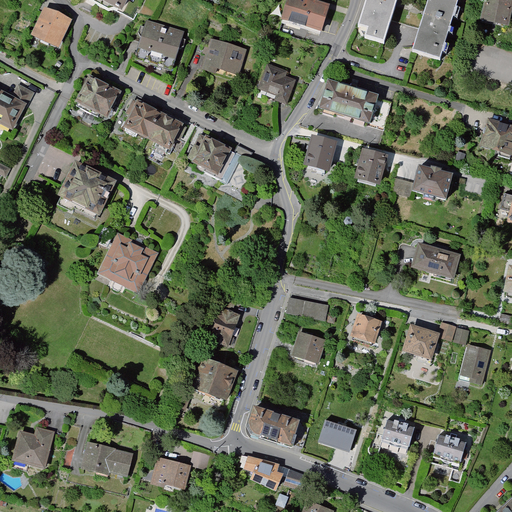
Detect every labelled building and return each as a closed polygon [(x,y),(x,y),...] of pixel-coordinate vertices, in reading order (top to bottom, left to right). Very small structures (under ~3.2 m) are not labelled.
[(89,0),(124,18),(132,0),(89,0)] [(323,34),(331,6),(309,0),(288,0),(282,21),(323,34)] [(397,0),(367,0),(359,28),(367,30),(365,38),(385,44),(397,0)] [(460,4),(448,0),(430,0),(414,53),(442,62),(460,4)] [(511,15),(511,0),(484,0),(480,20),(510,26),(511,15)] [(61,47),(74,20),(48,7),(34,35),(61,47)] [(187,32),(150,21),(139,59),(176,70),(187,32)] [(250,51),(210,39),(205,54),(209,55),(205,70),(219,74),(221,69),(243,76),(250,51)] [(289,71),(268,63),(258,88),(276,95),(274,99),(288,104),(297,79),(287,76),(289,71)] [(125,93),(92,76),(79,103),(111,120),(125,93)] [(380,95),(328,79),(319,108),(371,124),(380,95)] [(28,110),(37,94),(20,85),(14,96),(0,88),(0,123),(15,132),(27,109),(28,110)] [(175,151),(189,124),(142,100),(128,127),(175,151)] [(480,148),(511,157),(511,126),(489,120),(480,148)] [(224,176),(238,149),(207,133),(193,160),(224,176)] [(337,145),(311,138),(303,168),(329,175),(337,145)] [(468,154),(460,152),(457,160),(465,162),(468,154)] [(354,183),(380,190),(388,160),(362,153),(354,183)] [(0,175),(7,179),(12,170),(0,163),(0,175)] [(98,212),(99,213),(114,182),(76,164),(61,195),(62,196),(57,205),(73,213),(74,211),(94,220),(98,212)] [(412,195),(447,204),(454,178),(442,175),(443,172),(432,169),(432,171),(419,168),(412,195)] [(511,221),(511,196),(506,195),(502,211),(511,213),(510,221),(511,221)] [(140,295),(159,254),(119,235),(99,276),(140,295)] [(463,254),(420,242),(412,267),(456,280),(463,254)] [(330,306),(290,298),(287,314),(326,322),(330,306)] [(232,349),(244,317),(225,309),(213,342),(232,349)] [(338,315),(330,313),(328,323),(335,325),(338,315)] [(384,321),(359,314),(352,336),(377,344),(384,321)] [(458,328),(443,323),(439,338),(454,343),(458,328)] [(439,335),(409,325),(401,352),(430,361),(439,335)] [(471,332),(458,329),(455,343),(467,346),(471,332)] [(327,341),(299,332),(292,356),(319,365),(327,341)] [(493,351),(470,345),(462,376),(472,379),(471,383),(484,387),(493,351)] [(226,403),(238,371),(206,359),(194,391),(226,403)] [(292,447),(300,421),(253,406),(248,421),(248,424),(249,428),(251,432),(256,435),(292,447)] [(319,442),(349,452),(356,431),(326,421),(319,442)] [(389,422),(383,441),(410,449),(416,430),(410,428),(411,426),(396,422),(396,424),(389,422)] [(14,464),(48,472),(57,434),(38,429),(37,436),(22,433),(14,464)] [(440,437),(435,456),(462,464),(467,445),(461,443),(462,441),(448,437),(447,439),(440,437)] [(114,475),(131,479),(137,457),(119,453),(119,450),(90,443),(83,472),(113,479),(114,475)] [(191,464),(202,467),(205,454),(194,451),(191,464)] [(276,492),(284,476),(278,474),(281,465),(243,456),(231,456),(230,465),(241,465),(240,469),(253,473),(250,481),(276,492)] [(170,489),(190,494),(196,468),(161,460),(154,488),(169,492),(170,489)] [(304,511),(332,511),(308,502),(304,511)] [(511,511),(511,503),(502,511),(511,511)]
